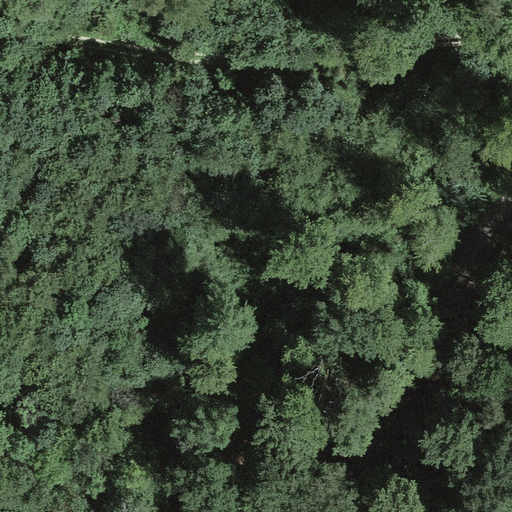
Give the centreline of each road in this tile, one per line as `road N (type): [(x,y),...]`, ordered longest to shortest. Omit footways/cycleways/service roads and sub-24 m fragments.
road 1 (track): [(511,109),(312,278),(70,511)]
road 2 (track): [(511,37),(212,60),(0,25)]
road 3 (track): [(281,511),(394,396),(511,204)]
